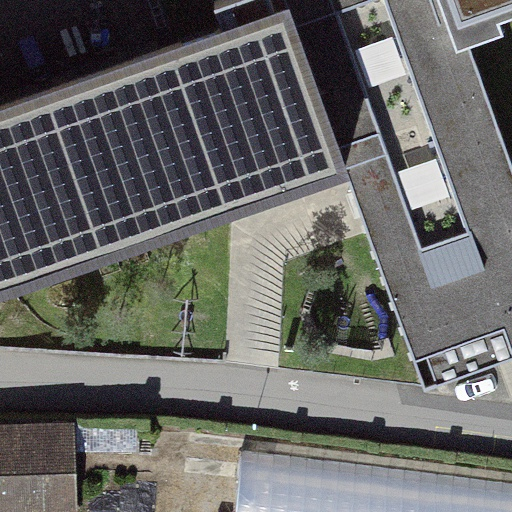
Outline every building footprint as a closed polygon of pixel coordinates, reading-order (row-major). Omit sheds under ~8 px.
[(272,0),(241,0),(0,83),(0,294),(335,176),(272,0)] [(489,370),(511,362),(511,166),(465,31),(449,37),(436,0),(272,0),(335,176),(349,213),(415,396),(489,370)] [(465,31),(511,14),(511,0),(436,0),(449,37),(465,31)] [(68,511),(66,434),(0,435),(0,511),(68,511)] [(511,511),(511,476),(243,444),(234,511),(511,511)]
